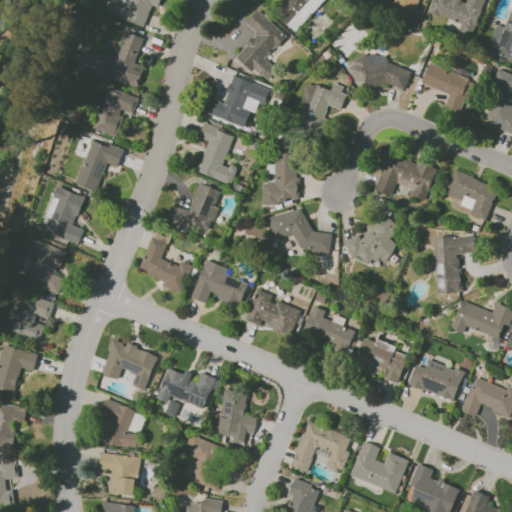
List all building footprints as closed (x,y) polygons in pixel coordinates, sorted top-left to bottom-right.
[(110,0),(106,12),(144,26),(151,5),(158,7),(160,0),(110,0)] [(282,0),(273,10),(295,31),(324,0),(282,0)] [(420,0),(394,0),(393,4),(416,12),(420,0)] [(461,22),(459,31),(474,36),(485,0),(434,0),(430,13),(461,22)] [(496,23),(486,50),(511,60),(511,9),(510,9),(504,26),(496,23)] [(286,34),(257,10),(245,23),(256,33),(236,56),(266,82),(277,69),(265,59),(286,34)] [(144,66),(135,63),(143,37),(126,31),(118,56),(101,50),(94,72),(137,86),(144,66)] [(411,71),(386,61),(387,59),(359,49),(349,74),(402,94),(411,71)] [(421,84),(449,93),(444,106),(461,112),(472,79),(428,63),(421,84)] [(511,73),(502,70),(483,116),(501,123),(499,129),(511,134),(511,73)] [(267,88),(234,75),(223,102),(211,97),(205,112),(244,128),(251,111),(257,113),(267,88)] [(340,110),(347,95),(342,93),(344,87),(333,82),(330,90),(316,84),(306,83),(304,86),(303,100),(300,107),(305,109),(299,124),(298,131),(311,136),(322,137),(325,112),(329,105),(340,110)] [(93,129),(116,137),(125,112),(132,115),(138,97),(107,86),(93,129)] [(234,134),(203,123),(198,137),(207,141),(196,172),(231,184),(237,168),(224,164),(234,134)] [(118,167),(123,149),(90,139),(77,184),(97,190),(105,163),(118,167)] [(262,203),(298,202),(298,146),(276,146),(276,164),(273,164),(273,183),(262,183),(262,203)] [(426,201),(437,168),(387,151),(374,190),(391,195),(396,182),(414,188),(411,196),(426,201)] [(498,186),(453,171),(446,194),(462,200),(460,205),(471,209),(469,214),(487,219),(498,186)] [(221,190),(197,183),(189,210),(175,206),(171,220),(210,232),(218,206),(216,206),(221,190)] [(46,217),(50,219),(46,231),(79,243),(84,229),(74,226),(85,196),(56,186),(46,217)] [(294,233),(299,252),(329,255),(332,233),(310,231),(303,207),(269,216),(269,220),(274,239),(294,233)] [(344,241),(351,258),(359,255),(372,268),(382,263),(399,246),(390,238),(399,228),(384,212),(380,214),(368,226),(369,230),(361,238),(358,234),(344,241)] [(433,238),(438,294),(463,292),(460,253),(477,252),(476,234),(433,238)] [(65,250),(33,239),(27,254),(36,257),(27,281),(59,292),(64,278),(56,275),(65,250)] [(192,298),(207,303),(209,296),(240,306),(248,282),(225,275),(228,267),(205,259),(192,298)] [(301,310),(271,299),(273,294),(257,289),(245,320),(261,326),(261,324),(291,335),(301,310)] [(55,302),(23,292),(14,322),(8,320),(4,332),(39,343),(44,325),(34,322),(36,314),(49,318),(55,302)] [(466,328),(493,337),(490,347),(498,350),(511,309),(511,308),(496,302),(492,311),(461,300),(451,328),(464,333),(466,328)] [(323,317),(326,310),(313,305),(303,332),(333,343),(330,350),(346,355),(356,329),(323,317)] [(398,383),(407,355),(395,351),(397,346),(377,339),(376,342),(363,337),(354,365),(368,371),(370,365),(386,370),(383,378),(398,383)] [(145,390),(158,355),(126,343),(126,344),(113,339),(100,373),(118,380),(122,368),(136,373),(132,385),(145,390)] [(0,355),(0,386),(15,391),(20,368),(34,371),(38,353),(2,345),(0,355)] [(416,363),(408,383),(453,401),(464,372),(429,358),(425,367),(416,363)] [(157,399),(168,403),(170,396),(205,408),(215,377),(197,371),(195,376),(168,367),(157,399)] [(507,388),(474,376),(461,411),(476,416),(480,405),(510,416),(511,411),(511,387),(508,385),(507,388)] [(218,435),(233,436),(232,441),(244,442),(245,432),(255,433),(256,416),(245,415),(247,392),(223,389),(218,435)] [(136,447),(137,434),(131,433),(134,405),(105,402),(100,443),(136,447)] [(26,406),(0,403),(0,445),(13,447),(16,424),(24,425),(26,406)] [(351,436),(307,420),(291,466),(307,472),(316,447),(331,452),(326,466),(342,472),(349,452),(346,451),(351,436)] [(189,479),(217,490),(223,473),(219,471),(228,449),(192,435),(186,449),(192,451),(189,459),(196,462),(189,479)] [(396,493),(408,459),(388,452),(384,462),(375,459),(380,447),(363,440),(350,476),(396,493)] [(139,457),(101,452),(99,468),(111,470),(108,493),(134,496),(139,457)] [(0,508),(14,507),(12,489),(6,490),(5,479),(18,477),(16,461),(0,463),(0,508)] [(450,511),(458,487),(430,478),(433,468),(416,463),(410,485),(414,486),(409,503),(435,511),(450,511)] [(310,511),(319,487),(293,479),(288,494),(292,495),(286,511),(310,511)] [(490,495),(471,489),(463,511),(507,511),(487,505),(490,495)] [(223,511),(217,495),(183,509),(184,511),(223,511)] [(133,511),(135,505),(103,500),(101,511),(133,511)]
